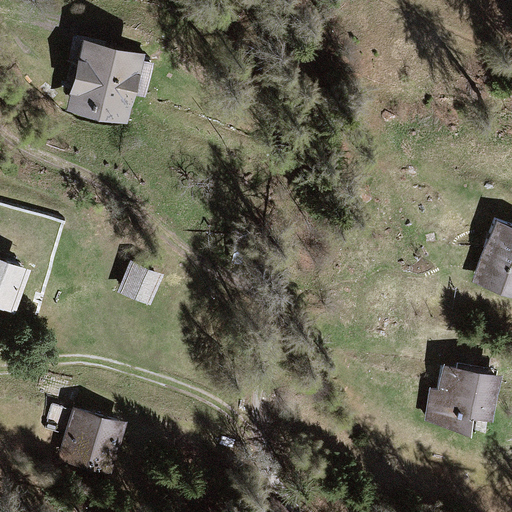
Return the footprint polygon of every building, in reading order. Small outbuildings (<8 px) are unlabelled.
[(141,50),(77,35),(61,107),(125,122),(141,50)] [(511,228),(493,222),(470,287),(511,301),(511,228)] [(24,267),(0,258),(0,308),(9,312),(24,267)] [(164,274),(126,261),(115,292),(152,306),(164,274)] [(496,374),(439,365),(429,427),(486,435),(496,374)] [(123,427),(70,409),(52,461),(106,479),(123,427)]
